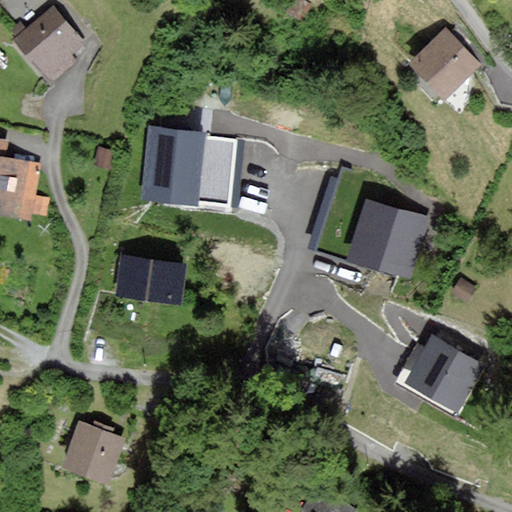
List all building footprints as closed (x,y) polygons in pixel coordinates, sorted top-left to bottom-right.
[(57,9),(17,38),(49,82),(89,52),(57,9)] [(446,30),(413,60),(444,93),(477,63),(446,30)] [(234,195),(239,143),(201,140),(202,133),(152,128),(146,196),(195,200),(195,196),(226,199),(227,194),(234,195)] [(4,158),(8,142),(0,140),(0,217),(27,223),(29,215),(39,217),(43,197),(34,196),(41,166),(4,158)] [(424,217),(366,201),(351,254),(409,270),(424,217)] [(185,264),(121,254),(115,295),(179,304),(185,264)] [(457,293),(470,302),(479,287),(466,278),(457,293)] [(433,336),(408,379),(457,407),(482,364),(433,336)] [(88,419),(67,467),(112,487),(134,439),(88,419)] [(356,511),(331,496),(321,511),(356,511)]
